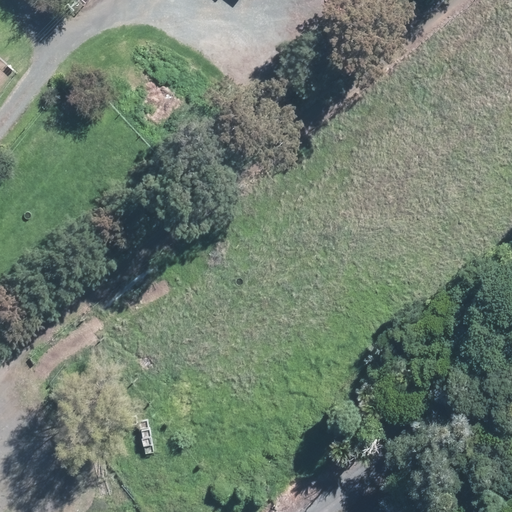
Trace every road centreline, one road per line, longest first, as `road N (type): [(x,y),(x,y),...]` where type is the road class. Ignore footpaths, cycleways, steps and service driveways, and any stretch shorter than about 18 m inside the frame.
road 1 (unknown): [(0,339),(424,0)]
road 2 (unknown): [(285,511),(511,313)]
